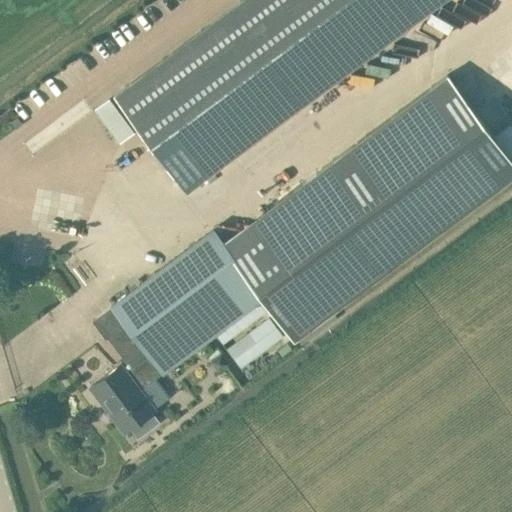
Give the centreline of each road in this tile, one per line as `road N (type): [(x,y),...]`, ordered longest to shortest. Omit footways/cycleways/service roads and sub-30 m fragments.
road 1 (unknown): [(454,51),(200,201),(104,216),(0,192)]
road 2 (unknown): [(0,149),(204,0)]
